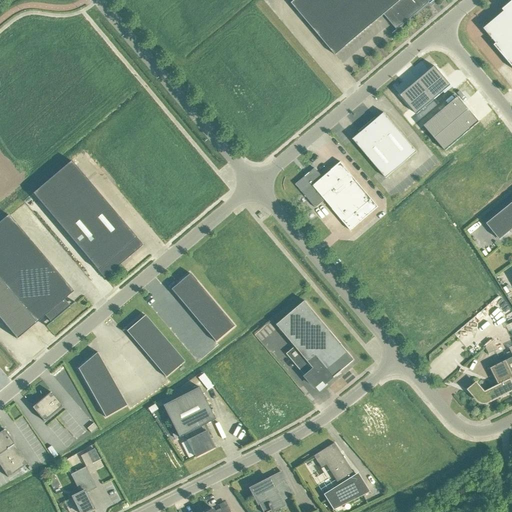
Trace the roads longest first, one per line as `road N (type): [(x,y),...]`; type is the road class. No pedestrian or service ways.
road 1 (residential): [(0,399),(253,184)]
road 2 (residential): [(144,511),(323,421),(399,357)]
road 3 (residential): [(253,184),(438,28)]
road 4 (residential): [(97,0),(253,184)]
road 5 (residential): [(253,184),(399,357)]
road 6 (residential): [(399,357),(465,430),(511,419)]
